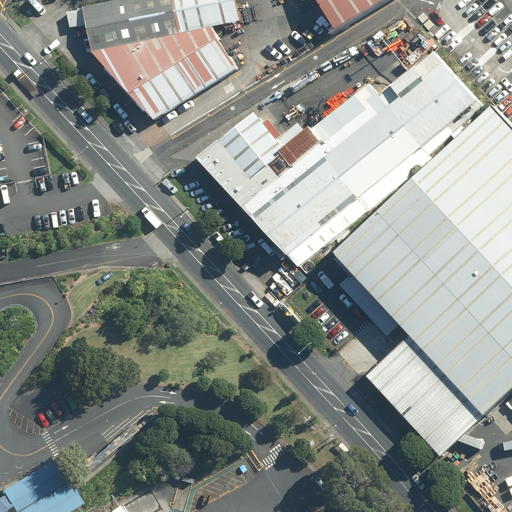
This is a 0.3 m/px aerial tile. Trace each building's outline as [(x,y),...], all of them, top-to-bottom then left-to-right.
[(92,56),(151,121),(242,70),(211,29),(239,24),(233,0),(134,0),(84,11),(92,56)] [(304,0),(323,33),(381,0),(304,0)] [(190,160),(280,264),(465,105),(420,54),(287,168),(242,115),(190,160)] [(511,128),(495,111),(336,257),(413,339),(369,380),(444,461),(511,396),(511,128)] [(461,456),(454,461),(467,477),(474,472),(461,456)] [(5,511),(8,509),(13,506),(16,511),(69,511),(84,503),(57,459),(4,491),(6,494),(0,498),(0,511),(5,511)] [(122,507),(125,511),(154,511),(160,509),(148,491),(122,507)]
